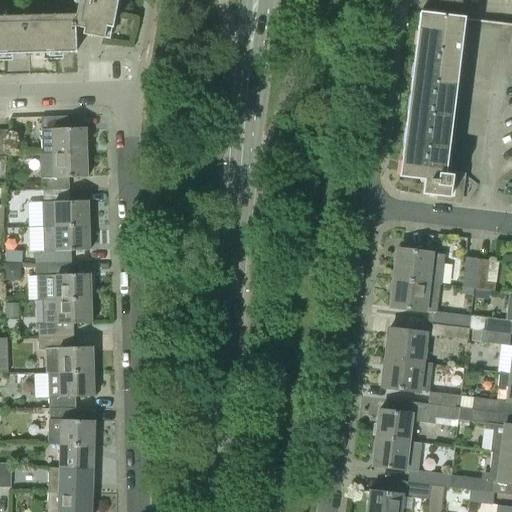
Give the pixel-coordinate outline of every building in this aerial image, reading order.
[(112,28),(117,0),(78,0),(76,15),(0,16),(0,55),(76,53),(75,21),(85,23),(82,35),(104,39),(106,27),(112,28)] [(445,174),(446,171),(456,84),(412,78),(400,177),(425,180),(423,195),(451,198),(454,175),(445,174)] [(52,154),(85,153),(87,153),(87,151),(85,151),(85,129),(86,129),(86,127),(67,128),(67,116),(40,117),(41,130),(51,130),(52,154)] [(0,157),(8,157),(8,131),(0,130),(0,157)] [(43,191),(69,190),(68,178),(88,177),(87,175),(86,175),(85,153),(52,154),(52,178),(42,178),(43,191)] [(54,227),(87,226),(89,226),(89,224),(87,225),(87,202),(88,202),(88,201),(69,201),(69,190),(43,191),(43,228),(54,227)] [(35,264),(71,263),(70,251),(90,250),(90,248),(88,249),(87,226),(54,227),(55,251),(35,252),(35,264)] [(427,283),(440,285),(443,255),(398,249),(395,279),(427,283)] [(462,287),(478,289),(482,260),(466,258),(462,287)] [(495,285),(498,262),(482,260),(478,289),(494,291),(495,285)] [(56,300),(90,299),(91,299),(91,298),(89,298),(89,275),(90,275),(90,274),(71,274),(71,263),(35,264),(36,276),(55,276),(56,300)] [(391,307),(424,311),(427,283),(395,279),(391,307)] [(511,322),(511,293),(509,293),(506,320),(487,318),(486,331),(510,334),(511,322)] [(38,337),(73,336),(73,324),(92,323),(92,322),(90,322),(90,299),(56,300),(42,300),(43,325),(38,325),(38,337)] [(471,316),(434,312),(429,311),(429,312),(427,323),(432,324),(469,328),(471,316)] [(472,329),(481,330),(486,331),(487,318),(471,316),(469,328),(472,329)] [(468,340),(469,328),(432,324),(431,335),(459,339),(468,340)] [(386,358),(425,363),(428,334),(389,329),(386,358)] [(486,331),(481,330),(480,342),(509,346),(510,334),(486,331)] [(48,373),(92,372),(93,372),(93,371),(92,371),(91,348),(93,348),(93,347),(73,347),(73,336),(38,337),(38,350),(48,350),(48,373)] [(421,392),(423,379),(430,380),(432,364),(425,363),(386,358),(382,387),(421,392)] [(49,409),(75,409),(75,397),(94,396),(94,395),(92,395),(92,372),(48,373),(49,409)] [(507,390),(505,401),(511,402),(511,374),(509,374),(500,372),(498,389),(507,390)] [(428,404),(459,408),(461,396),(429,392),(428,404)] [(499,401),(473,397),(472,409),(497,412),(499,401)] [(375,438),(410,442),(413,421),(435,424),(435,418),(458,421),(458,420),(459,408),(428,404),(412,402),(411,414),(379,410),(375,438)] [(488,423),(496,424),(497,412),(472,409),(459,408),(458,420),(488,423)] [(59,445),(93,447),(94,447),(94,445),(93,445),(93,423),(95,423),(95,421),(75,420),(75,409),(49,409),(50,420),(49,420),(48,445),(59,445)] [(511,424),(502,423),(501,438),(492,437),(490,452),(491,453),(511,454),(511,424)] [(372,466),(407,470),(408,460),(418,461),(420,443),(410,442),(375,438),(372,466)] [(58,468),(92,471),(93,471),(93,469),(92,469),(93,447),(59,445),(58,468)] [(490,468),(497,469),(495,483),(511,484),(511,454),(491,453),(490,468)] [(0,464),(0,487),(10,488),(11,464),(0,464)] [(48,493),(91,495),(93,495),(93,493),(91,493),(92,471),(58,468),(47,468),(48,493)] [(417,471),(409,470),(407,482),(430,485),(444,487),(450,488),(451,475),(417,471)] [(491,482),(492,480),(481,479),(451,475),(450,488),(470,490),(490,493),(491,482)] [(401,511),(404,497),(429,500),(430,485),(407,482),(391,480),(390,492),(370,490),(367,511),(401,511)] [(440,511),(444,487),(430,485),(429,500),(427,511),(440,511)] [(469,502),(493,505),(494,493),(490,493),(470,490),(469,502)] [(90,511),(91,495),(48,493),(48,511),(90,511)]
